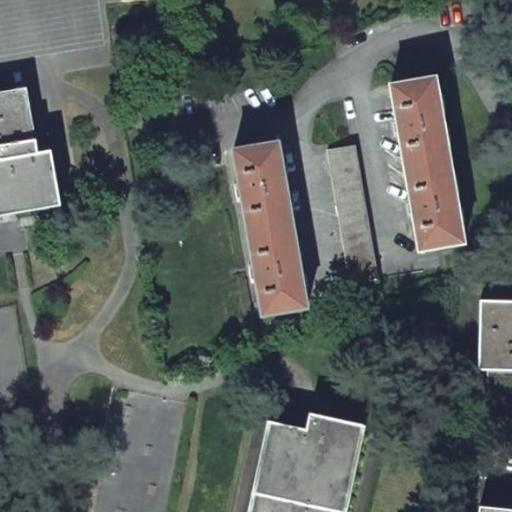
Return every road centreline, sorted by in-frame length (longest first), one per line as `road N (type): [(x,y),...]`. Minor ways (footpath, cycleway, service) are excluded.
road 1 (unknown): [(360,68),(310,101),(306,113),(328,268)]
road 2 (unknown): [(360,68),(397,261)]
road 3 (unknown): [(511,34),(498,28),(412,40),(360,68)]
